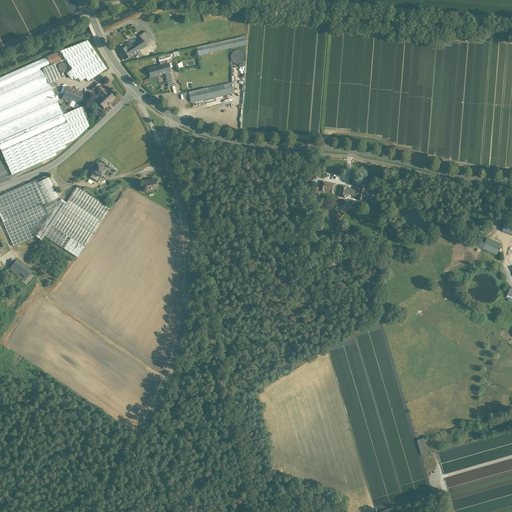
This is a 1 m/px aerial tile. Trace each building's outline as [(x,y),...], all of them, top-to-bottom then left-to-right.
[(41,14),(29,0),(0,0),(0,50),(21,34),(24,34),(13,31),(12,16),(41,14)] [(152,42),(145,32),(139,36),(146,46),(152,42)] [(139,36),(127,44),(130,47),(127,49),(131,55),(146,46),(139,36)] [(245,37),(196,47),(198,55),(247,44),(245,37)] [(87,40),(60,51),(72,69),(67,73),(70,78),(73,76),(75,80),(78,78),(80,82),(86,78),(88,81),(107,69),(87,40)] [(126,47),(119,51),(125,60),(131,55),(127,49),(130,47),(127,44),(125,45),(126,47)] [(179,51),(158,56),(159,61),(166,60),(166,59),(180,56),(179,51)] [(47,57),(0,77),(0,148),(12,175),(56,155),(55,152),(66,147),(65,144),(74,140),(89,126),(81,107),(63,115),(50,84),(57,81),(61,77),(55,64),(51,65),(47,57)] [(160,65),(148,69),(150,77),(165,73),(166,73),(164,65),(160,65)] [(232,82),(188,92),(191,103),(235,93),(232,82)] [(102,86),(97,90),(102,95),(107,91),(102,86)] [(84,94),(67,87),(63,96),(70,99),(69,102),(79,106),(80,103),(84,94)] [(102,95),(97,100),(99,102),(98,103),(98,105),(100,106),(101,106),(102,106),(104,108),(108,104),(108,105),(110,103),(110,102),(115,98),(108,91),(107,91),(102,95)] [(106,170),(98,165),(93,172),(97,174),(101,177),(106,170)] [(49,177),(36,183),(46,204),(53,201),(59,198),(49,177)] [(146,190),(152,189),(152,190),(158,189),(155,179),(144,182),(146,190)] [(334,184),(322,181),(322,182),(320,191),(325,191),(325,189),(333,190),(335,184),(334,184)] [(44,205),(34,182),(30,184),(35,196),(36,198),(39,206),(40,207),(43,215),(44,216),(45,218),(49,217),(46,211),(44,205)] [(367,185),(359,183),(358,191),(346,189),(346,186),(342,186),(340,196),(344,197),(344,198),(345,198),(345,196),(346,196),(347,196),(348,195),(349,194),(357,196),(356,198),(364,200),(367,185)] [(30,184),(0,196),(0,211),(35,196),(30,184)] [(110,208),(77,187),(68,199),(102,221),(110,208)] [(36,198),(0,213),(0,215),(3,222),(39,206),(36,198)] [(102,221),(68,199),(60,212),(93,234),(102,221)] [(46,204),(44,205),(46,211),(56,206),(53,201),(46,204)] [(40,207),(3,223),(7,231),(43,215),(40,207)] [(93,234),(60,212),(52,225),(85,247),(93,234)] [(46,221),(45,218),(44,216),(7,232),(9,237),(32,228),(46,221)] [(511,223),(507,221),(503,231),(511,234),(511,223)] [(85,247),(52,225),(44,236),(78,258),(85,247)] [(32,228),(9,237),(13,246),(36,236),(32,228)] [(499,250),(485,244),(483,248),(497,255),(499,250)] [(32,272),(16,260),(11,266),(23,275),(21,278),(25,281),(32,272)] [(388,348),(376,350),(391,413),(396,412),(397,415),(400,414),(401,417),(404,416),(388,348)] [(425,452),(426,455),(428,454),(425,438),(418,439),(421,453),(425,452)]
